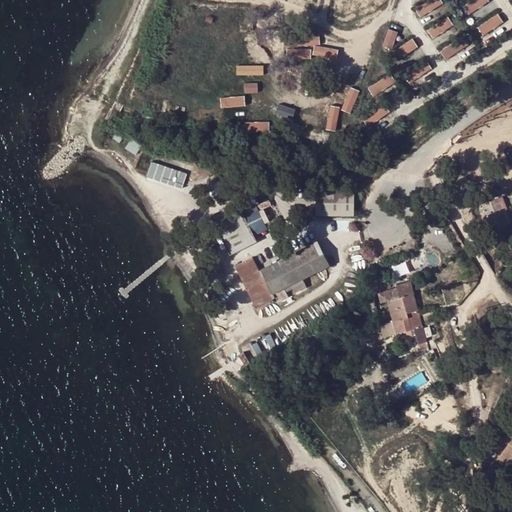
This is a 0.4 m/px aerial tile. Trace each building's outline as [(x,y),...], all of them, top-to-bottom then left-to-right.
[(443,0),(427,0),(418,5),(423,15),(445,3),(443,0)] [(473,0),(465,6),(471,14),(490,0),(473,0)] [(484,33),(505,23),(500,13),(479,24),(484,33)] [(434,37),(455,24),(450,15),(429,28),(434,37)] [(393,48),(400,31),(389,27),(383,44),(393,48)] [(321,44),(320,33),(296,34),(296,45),(321,44)] [(448,59),(470,43),(463,35),(441,50),(448,59)] [(414,37),(394,49),(399,58),(420,46),(414,37)] [(289,61),(315,60),(315,62),(339,61),(339,45),(314,46),(289,47),(289,61)] [(364,51),(357,70),(367,74),(375,55),(364,51)] [(411,69),(415,77),(432,67),(428,59),(411,69)] [(391,73),(378,80),(384,89),(397,81),(391,73)] [(223,95),(224,118),(249,117),(248,94),(255,93),(255,83),(230,84),(230,95),(223,95)] [(332,110),(340,113),(342,107),(354,110),(360,89),(351,86),(349,91),(338,88),(332,110)] [(268,91),(259,92),(261,119),(270,118),(268,91)] [(368,124),(390,113),(385,102),(362,113),(368,124)] [(299,110),(297,120),(317,124),(319,114),(299,110)] [(183,188),(187,173),(151,163),(147,178),(183,188)] [(317,190),(316,215),(351,216),(355,216),(355,190),(330,189),(317,190)] [(511,234),(498,199),(481,206),(494,241),(511,234)] [(263,202),(244,210),(255,235),(274,226),(263,202)] [(212,215),(231,254),(256,242),(236,203),(212,215)] [(302,278),(329,265),(318,242),(259,271),(253,258),(237,265),(258,308),(276,300),(277,302),(288,297),(286,292),(293,288),(295,293),(306,287),(302,278)] [(396,288),(378,293),(381,303),(387,301),(413,294),(410,281),(395,285),(396,288)] [(387,301),(392,321),(408,317),(407,314),(417,311),(413,294),(387,301)] [(429,352),(429,350),(422,329),(418,314),(408,317),(392,321),(380,325),(383,337),(410,330),(412,336),(415,335),(418,350),(426,348),(427,352),(429,352)] [(344,322),(332,329),(336,336),(348,330),(344,322)] [(511,431),(506,440),(509,443),(498,457),(511,467),(511,431)]
